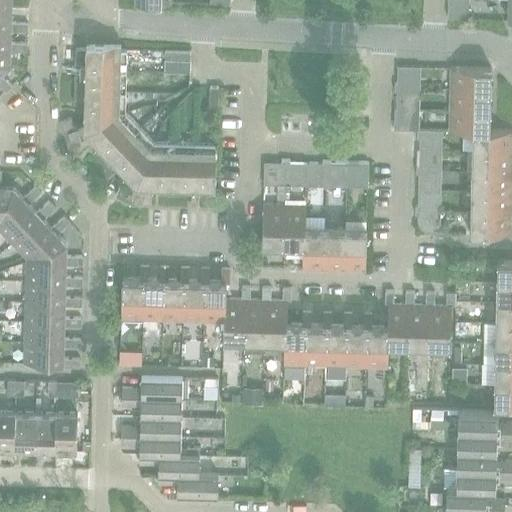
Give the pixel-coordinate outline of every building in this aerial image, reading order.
[(11,21),(11,5),(0,4),(0,24),(11,25),(10,29),(28,30),(28,21),(11,21)] [(468,18),(468,9),(448,8),(448,17),(468,18)] [(10,41),(10,29),(11,25),(0,24),(0,45),(10,45),(10,50),(27,50),(27,41),(10,41)] [(10,63),(10,50),(10,45),(0,45),(0,84),(6,90),(12,84),(0,72),(10,63)] [(86,68),(126,69),(127,47),(75,46),(75,61),(86,62),(86,68)] [(177,57),(178,49),(165,48),(165,57),(177,57)] [(178,49),(177,57),(190,58),(190,49),(178,49)] [(450,87),(491,88),(491,67),(451,66),(450,87)] [(125,89),(126,69),(86,68),(85,74),(75,74),(74,88),(125,89)] [(407,90),(407,82),(395,81),(394,90),(407,90)] [(407,82),(407,90),(420,91),(420,82),(407,82)] [(209,98),(218,98),(218,86),(209,86),(209,98)] [(490,108),(491,88),(450,87),(450,107),(490,108)] [(84,126),(90,124),(125,110),(125,109),(125,89),(74,88),(74,102),(85,102),(84,126)] [(218,111),(218,98),(209,98),(209,111),(218,111)] [(490,128),(490,108),(450,107),(449,129),(473,129),(473,128),(490,129),(490,128)] [(90,124),(84,126),(100,143),(92,150),(102,161),(139,126),(126,111),(125,110),(90,124)] [(64,131),(75,127),(71,117),(60,121),(64,131)] [(406,128),(406,119),(394,119),(393,128),(406,128)] [(136,181),(154,141),(153,140),(139,126),(102,161),(112,171),(120,164),(136,181)] [(430,137),(430,128),(417,128),(417,136),(430,137)] [(511,128),(490,128),(490,129),(473,128),(473,129),(472,149),(511,149),(511,128)] [(77,131),(66,135),(70,146),(81,141),(77,131)] [(136,181),(153,181),(159,181),(159,192),(173,192),(175,141),(155,141),(154,141),(136,181)] [(194,182),(195,142),(175,141),(173,192),(188,193),(188,182),(194,182)] [(195,142),(194,182),(200,183),(200,193),(215,194),(217,143),(195,142)] [(511,170),(511,149),(472,149),(472,169),(511,170)] [(281,171),(289,171),(290,158),(281,158),(281,171)] [(322,172),(330,172),(331,159),(322,159),(322,172)] [(368,173),(368,161),(368,160),(360,160),(359,173),(368,173)] [(429,172),(429,164),(416,163),(416,172),(429,172)] [(429,164),(429,172),(441,173),(442,164),(429,164)] [(511,191),(511,176),(511,170),(472,169),(471,190),(511,191)] [(289,184),(289,171),(281,171),(280,183),(289,184)] [(330,185),(330,172),(322,172),(321,184),(330,185)] [(126,199),(131,187),(121,183),(116,194),(126,199)] [(0,222),(26,199),(29,202),(41,190),(35,184),(23,196),(14,186),(1,186),(0,185),(0,222)] [(135,189),(130,201),(140,205),(145,194),(135,189)] [(511,211),(511,191),(471,190),(470,210),(511,211)] [(40,214),(43,217),(56,205),(49,198),(37,210),(29,202),(26,199),(0,222),(0,228),(11,241),(40,214)] [(283,243),(284,202),(263,201),(262,242),(283,243)] [(304,226),(305,226),(306,203),(284,202),(283,243),(303,243),(304,243),(304,226)] [(428,213),(428,204),(415,204),(415,213),(428,213)] [(428,204),(428,213),(440,213),(441,204),(428,204)] [(511,233),(511,211),(470,210),(470,231),(511,233)] [(51,226),(43,217),(40,214),(11,241),(26,256),(54,229),(57,232),(70,220),(64,214),(51,226)] [(325,227),(305,226),(304,226),(304,243),(303,243),(302,267),(324,267),(325,227)] [(344,268),(345,227),(325,227),(324,267),(344,268)] [(345,227),(344,268),(365,268),(366,228),(345,227)] [(66,241),(57,232),(54,229),(26,256),(27,257),(26,258),(66,259),(66,263),(83,264),(83,255),(66,254),(66,241)] [(65,275),(66,263),(66,259),(26,258),(26,278),(65,279),(65,284),(82,284),(83,275),(65,275)] [(511,280),(511,258),(498,258),(497,280),(511,280)] [(144,277),(148,277),(148,265),(140,264),(140,277),(122,276),(121,317),(143,317),(144,277)] [(164,277),(168,278),(169,265),(160,265),(160,277),(148,277),(144,277),(143,317),(163,318),(164,277)] [(185,278),(189,278),(189,266),(181,266),(180,278),(168,278),(164,277),(163,318),(183,319),(185,278)] [(205,279),(209,279),(209,266),(201,266),(201,279),(189,278),(185,278),(183,319),(204,319),(205,279)] [(225,296),(226,296),(226,280),(230,280),(230,267),(221,267),(221,279),(209,279),(205,279),(204,319),(223,320),(225,320),(225,296)] [(65,295),(65,284),(65,279),(26,278),(25,299),(65,300),(65,304),(82,304),(82,296),(65,295)] [(511,280),(497,280),(497,300),(511,300),(511,280)] [(246,297),(250,297),(251,285),(242,284),(242,297),(226,296),(225,296),(225,320),(223,320),(223,337),(245,338),(246,297)] [(266,298),(271,298),(271,285),(262,285),(262,298),(250,297),(246,297),(245,338),(265,338),(266,298)] [(286,322),(287,322),(287,299),(291,299),(291,286),(283,286),(282,298),(271,298),(266,298),(265,338),(284,339),(285,339),(286,322)] [(385,301),(388,301),(393,302),(394,289),(385,289),(385,301)] [(393,302),(388,301),(387,325),(388,325),(388,342),(408,343),(410,302),(414,302),(414,290),(406,289),(405,302),(393,302)] [(430,303),(434,303),(435,290),(426,290),(426,303),(414,302),(410,302),(408,343),(429,343),(430,303)] [(430,303),(429,343),(450,344),(451,304),(455,304),(455,291),(447,291),(446,303),(434,303),(430,303)] [(64,316),(65,304),(65,300),(25,299),(25,319),(64,320),(64,324),(81,325),(81,316),(64,316)] [(511,300),(497,300),(496,321),(511,320),(511,300)] [(306,322),(311,323),(311,310),(302,310),(302,322),(287,322),(286,322),(285,339),(284,339),(284,363),(305,363),(306,322)] [(327,323),(331,323),(331,311),(323,310),(322,323),(311,323),(306,322),(305,363),(325,364),(327,323)] [(347,324),(351,324),(352,311),(343,311),(343,323),(331,323),(327,323),(325,364),(346,364),(347,324)] [(367,324),(372,324),(372,312),(363,312),(363,324),(351,324),(347,324),(346,364),(366,365),(367,324)] [(64,336),(64,324),(64,320),(25,319),(24,339),(64,340),(64,345),(81,345),(81,337),(64,336)] [(511,320),(496,321),(496,341),(511,341),(511,320)] [(387,325),(372,324),(367,324),(366,365),(387,366),(388,342),(388,325),(387,325)] [(63,356),(64,345),(64,340),(24,339),(24,361),(63,362),(63,365),(80,365),(80,357),(63,356)] [(511,341),(496,341),(495,361),(511,361),(511,341)] [(511,361),(495,361),(495,382),(511,382),(511,361)] [(122,394),(182,396),(182,376),(141,375),(141,386),(122,385),(122,394)] [(7,393),(16,393),(16,378),(7,378),(7,393)] [(16,393),(24,394),(25,378),(16,378),(16,393)] [(48,394),(56,394),(57,379),(48,379),(48,394)] [(78,395),(78,380),(57,379),(56,394),(78,395)] [(511,382),(495,382),(494,403),(511,403),(511,382)] [(181,415),(182,396),(122,394),(121,403),(141,404),(140,414),(181,415)] [(458,428),(511,429),(511,420),(497,420),(498,408),(458,407),(458,428)] [(0,450),(14,451),(15,410),(0,409),(0,450)] [(35,451),(36,411),(15,410),(14,451),(35,451)] [(55,452),(56,411),(36,411),(35,451),(55,452)] [(56,411),(55,452),(76,452),(77,412),(56,411)] [(181,434),(181,415),(140,414),(140,424),(121,424),(121,433),(181,434)] [(511,437),(511,429),(458,428),(457,447),(496,448),(497,437),(511,437)] [(180,453),(180,452),(181,434),(121,433),(120,442),(140,442),(139,452),(180,453)] [(511,458),(496,458),(496,448),(457,447),(457,466),(511,467),(511,458)] [(199,473),(199,472),(200,453),(180,452),(180,453),(139,452),(139,461),(158,462),(158,472),(199,473)] [(511,467),(457,466),(444,466),(444,485),(447,485),(486,486),(486,487),(495,487),(496,476),(511,476),(511,467)] [(218,473),(199,472),(199,473),(158,472),(158,481),(177,481),(177,493),(218,494),(218,473)] [(486,496),(486,487),(486,486),(447,485),(446,504),(504,506),(505,497),(486,496)]
